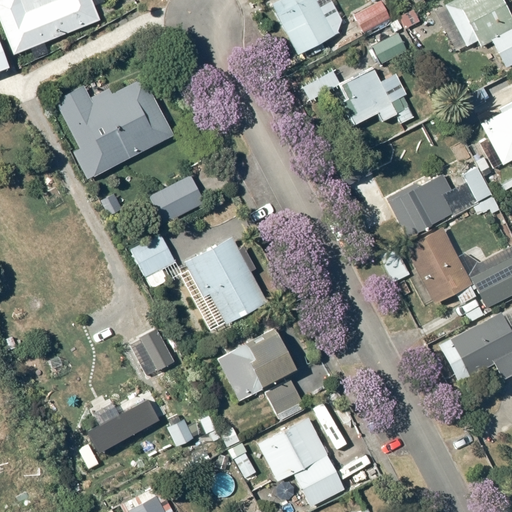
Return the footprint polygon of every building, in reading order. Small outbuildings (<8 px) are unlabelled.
[(0,0),(0,28),(9,54),(99,21),(91,0),(0,0)] [(317,0),(266,0),(296,55),(336,34),(317,0)] [(392,14),(385,0),(377,0),(352,13),(361,30),(392,14)] [(511,22),(501,0),(438,0),(430,4),(453,52),(474,42),(478,49),(493,41),(505,66),(511,62),(511,22)] [(405,47),(397,31),(368,46),(376,62),(405,47)] [(173,133),(135,57),(103,73),(52,98),(76,148),(71,150),(84,177),(173,133)] [(372,64),(336,82),(343,94),(335,99),(345,120),(365,110),(371,123),(395,111),(400,120),(415,113),(404,92),(397,95),(386,74),(379,78),(372,64)] [(511,156),(511,104),(479,122),(501,163),(511,156)] [(455,165),(387,199),(406,237),(491,194),(472,156),(455,165)] [(359,159),(333,172),(342,190),(368,177),(359,159)] [(61,167),(44,177),(53,191),(70,181),(61,167)] [(201,201),(188,173),(147,193),(161,221),(201,201)] [(113,193),(100,199),(107,216),(121,210),(113,193)] [(491,194),(471,204),(477,217),(497,207),(491,194)] [(391,284),(416,272),(431,301),(453,290),(459,302),(474,295),(439,225),(412,239),(377,257),(391,284)] [(168,277),(175,290),(193,281),(201,296),(208,292),(222,322),(266,301),(250,270),(257,267),(243,240),(231,246),(227,237),(183,258),(180,251),(173,254),(161,231),(128,247),(148,287),(168,277)] [(511,252),(469,273),(484,306),(511,292),(511,252)] [(480,339),(471,323),(435,344),(455,377),(468,369),(472,377),(494,364),(502,378),(511,371),(511,340),(503,325),(480,339)] [(159,325),(137,336),(153,369),(175,359),(159,325)] [(275,326),(213,358),(235,399),(297,368),(275,326)] [(290,380),(263,393),(276,420),(303,407),(290,380)] [(192,437),(177,405),(160,413),(175,445),(192,437)] [(304,412),(253,439),(275,481),(291,473),(309,507),(343,489),(304,412)] [(220,434),(228,448),(257,433),(250,419),(220,434)] [(242,441),(228,448),(243,477),(257,470),(242,441)] [(122,511),(127,511),(128,511),(127,511),(176,511),(160,482),(141,492),(119,505),(122,511)] [(117,511),(112,503),(97,511),(117,511)]
